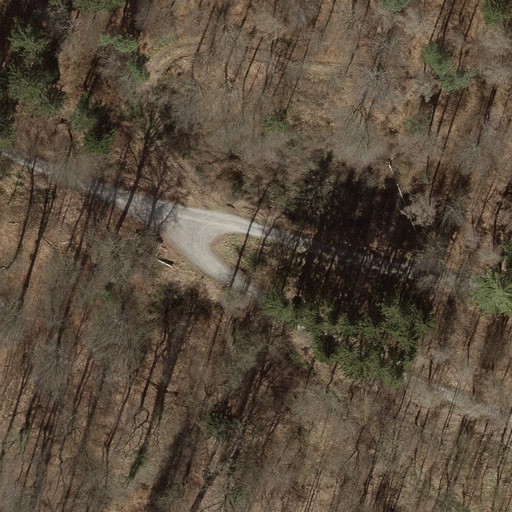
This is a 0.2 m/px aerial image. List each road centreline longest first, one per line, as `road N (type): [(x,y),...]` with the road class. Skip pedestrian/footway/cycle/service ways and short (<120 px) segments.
road 1 (track): [(239,228),(158,142),(146,103),(150,77),(171,57),(209,45),(304,62),(511,74)]
road 2 (track): [(149,212),(364,365),(511,419)]
road 3 (track): [(511,281),(393,267),(149,212)]
road 4 (track): [(0,420),(59,411),(122,425),(333,511)]
road 5 (track): [(189,296),(265,380),(435,511)]
road 6 (track): [(0,145),(149,212)]
